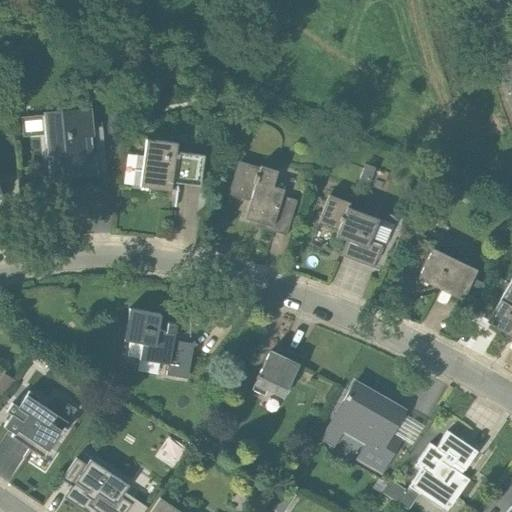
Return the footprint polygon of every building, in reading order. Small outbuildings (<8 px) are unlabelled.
[(94,173),(88,109),(45,113),(50,170),(69,169),(70,176),(94,173)] [(0,196),(1,197),(0,194),(0,172),(17,167),(14,136),(0,140),(0,196)] [(199,186),(203,156),(175,153),(177,143),(145,139),(139,188),(170,192),(171,183),(199,186)] [(259,170),(239,164),(230,195),(249,200),(244,218),(287,231),(296,201),(282,196),(284,189),(273,186),(277,171),(260,166),(259,170)] [(352,204),(328,194),(317,224),(337,231),(335,237),(356,245),(350,260),(373,269),(381,247),(370,242),(379,220),(350,209),(352,204)] [(477,270),(432,248),(417,279),(462,301),(477,270)] [(487,321),(486,322),(510,336),(510,335),(511,335),(511,282),(510,281),(508,284),(501,280),(497,287),(504,291),(498,301),(487,321)] [(129,309),(124,341),(141,344),(138,360),(167,364),(165,376),(183,379),(190,335),(173,332),(174,324),(166,322),(165,331),(157,329),(160,314),(129,309)] [(297,365),(269,352),(251,391),(263,397),(267,389),(282,396),(297,365)] [(4,373),(0,379),(0,397),(2,399),(14,380),(4,373)] [(390,434),(402,412),(353,384),(330,426),(367,447),(360,460),(382,473),(401,440),(390,434)] [(67,422),(37,402),(39,398),(29,391),(18,407),(12,403),(6,411),(12,415),(8,422),(7,421),(3,427),(14,434),(11,437),(29,449),(23,459),(37,468),(43,459),(59,435),(60,436),(63,432),(62,431),(67,422)] [(422,469),(409,488),(420,495),(423,490),(450,508),(469,480),(461,475),(477,452),(447,432),(436,449),(430,444),(416,465),(422,469)] [(74,459),(61,479),(72,486),(65,497),(87,511),(94,511),(96,511),(97,511),(124,511),(126,510),(129,511),(141,511),(143,511),(120,496),(123,492),(127,486),(89,461),(86,466),(74,459)] [(284,464),(277,461),(270,474),(277,477),(284,464)] [(380,494),(381,492),(387,484),(379,478),(372,488),(380,494)] [(381,492),(398,503),(406,490),(390,479),(381,492)] [(284,488),(279,497),(290,504),(295,495),(284,488)] [(179,511),(159,498),(149,511),(179,511)]
